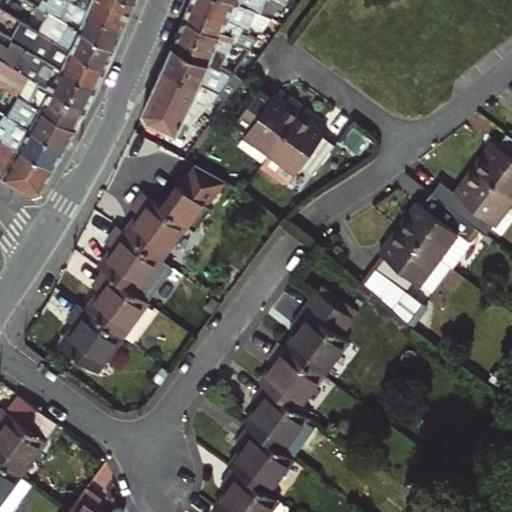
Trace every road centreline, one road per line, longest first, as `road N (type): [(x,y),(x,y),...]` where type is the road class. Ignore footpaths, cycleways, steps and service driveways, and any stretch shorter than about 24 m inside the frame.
road 1 (residential): [(0,353),(139,451),(292,239)]
road 2 (tertiary): [(28,258),(99,142),(163,0)]
road 3 (residential): [(511,68),(307,223)]
